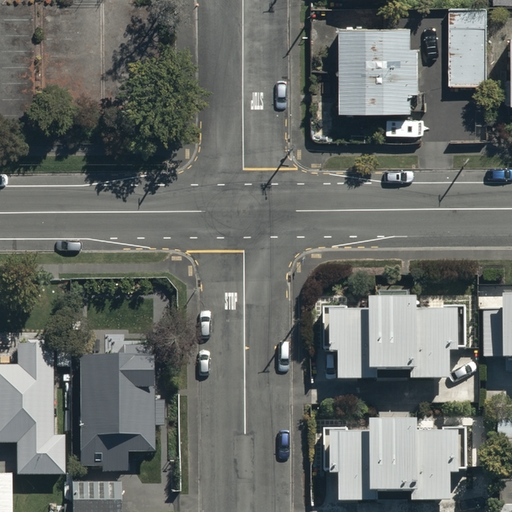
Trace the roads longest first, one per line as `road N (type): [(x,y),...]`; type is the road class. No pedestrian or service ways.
road 1 (residential): [(243,213),(251,511)]
road 2 (unclassified): [(243,213),(511,210)]
road 3 (unclassified): [(0,213),(243,213)]
road 4 (residential): [(242,0),(243,213)]
